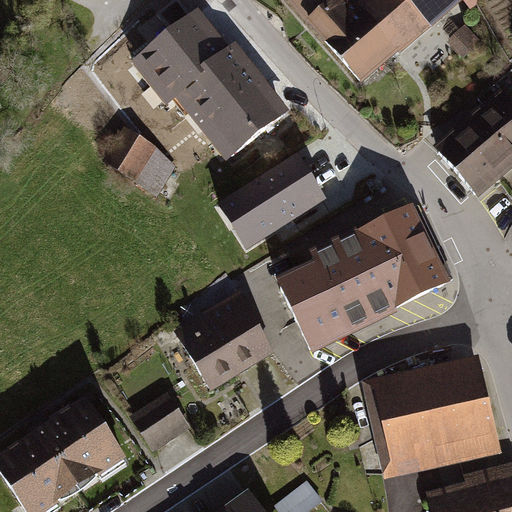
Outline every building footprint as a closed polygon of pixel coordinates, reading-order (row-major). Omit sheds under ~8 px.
[(476,0),(280,0),(357,88),(424,31),(427,35),(461,6),(465,11),(476,2),(476,0)] [(140,66),(224,172),(292,119),(207,13),(140,66)] [(432,152),(455,177),(511,126),(511,106),(500,92),(432,152)] [(511,126),(455,177),(477,202),(511,170),(511,126)] [(125,134),(103,168),(153,201),(176,168),(125,134)] [(327,206),(298,160),(219,211),(248,256),(327,206)] [(291,327),(432,255),(409,210),(307,262),(313,273),(274,293),(291,327)] [(451,291),(432,255),(291,327),(310,363),(451,291)] [(175,334),(214,397),(278,357),(239,294),(175,334)] [(366,386),(389,484),(504,456),(480,359),(366,386)] [(130,422),(153,456),(191,431),(168,396),(130,422)] [(0,463),(0,486),(16,511),(63,511),(127,472),(84,405),(46,429),(48,433),(0,463)] [(427,504),(428,511),(511,511),(511,469),(463,483),(466,493),(427,504)] [(309,485),(275,510),(276,511),(314,511),(324,506),(309,485)] [(222,511),(262,511),(249,493),(222,511)]
